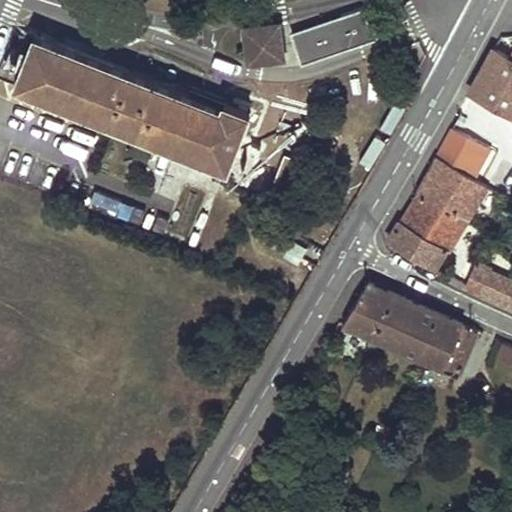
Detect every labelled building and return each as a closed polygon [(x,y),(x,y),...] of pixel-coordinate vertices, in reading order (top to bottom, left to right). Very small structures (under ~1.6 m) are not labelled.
[(301,64),(379,37),(373,20),(369,21),(364,6),(340,14),(341,16),(291,34),(301,64)] [(278,23),(245,28),(250,61),(282,57),(278,23)] [(16,83),(109,121),(228,168),(251,111),(224,101),(222,107),(35,33),(23,64),(16,83)] [(511,56),(495,47),(471,91),(511,115),(511,56)] [(464,172),(481,141),(452,126),(436,155),(464,172)] [(287,153),(275,181),(300,190),(304,182),(298,179),(305,161),(287,153)] [(467,217),(486,185),(464,172),(436,155),(417,189),(467,217)] [(437,266),(467,217),(417,189),(421,192),(410,209),(403,220),(401,218),(390,237),(437,266)] [(297,205),(285,225),(298,233),(310,213),(297,205)] [(306,247),(293,239),(284,252),(298,260),(306,247)] [(511,305),(511,278),(491,269),(492,267),(477,260),(466,285),(511,305)] [(345,321),(344,323),(460,373),(479,328),(369,280),(345,321)] [(511,342),(504,340),(498,353),(511,359),(511,342)] [(313,364),(320,368),(323,362),(316,358),(313,364)]
